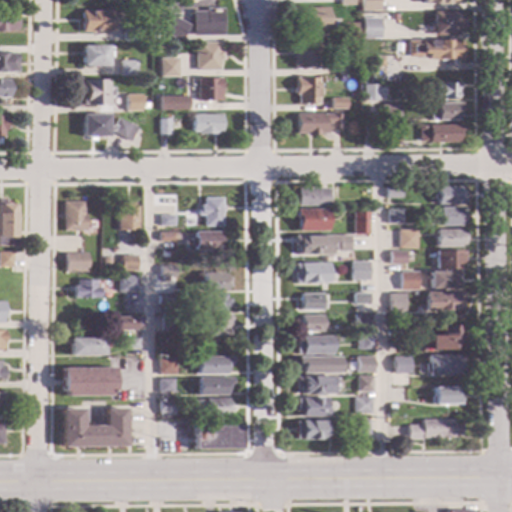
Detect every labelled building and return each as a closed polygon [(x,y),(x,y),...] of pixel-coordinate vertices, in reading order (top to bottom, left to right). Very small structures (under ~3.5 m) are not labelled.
[(377,0),(377,11),(359,11),(359,0),(377,0)] [(326,30),(299,30),(298,8),(326,8),(326,30)] [(221,36),(190,37),(190,12),(202,12),(202,9),(221,9),(221,36)] [(108,32),(79,33),(79,11),(107,10),(108,32)] [(9,13),(14,13),(14,30),(9,30),(9,32),(1,32),(1,33),(0,33),(0,12),(9,12),(9,13)] [(455,17),(460,17),(460,30),(455,31),(455,35),(430,36),(430,32),(427,32),(427,27),(430,26),(430,13),(455,12),(455,17)] [(187,26),(178,43),(162,34),(171,17),(187,26)] [(378,38),(359,39),(359,19),(378,18),(378,38)] [(356,38),(339,38),(339,24),(355,23),(356,38)] [(138,42),(121,42),(121,26),(138,26),(138,42)] [(455,41),(455,48),(460,48),(460,58),(455,58),(455,60),(424,60),(424,57),(405,58),(405,42),(455,41)] [(217,51),(220,51),(220,61),(217,61),(217,71),(192,71),(192,43),(217,42),(217,51)] [(323,53),(317,53),(317,58),(315,58),(315,69),(291,69),(291,43),(323,43),(323,53)] [(105,67),(79,67),(78,46),(105,46),(105,67)] [(0,53),(14,54),(14,73),(0,72),(0,53)] [(176,77),(157,78),(157,59),(176,58),(176,77)] [(134,77),(117,77),(117,60),(134,60),(134,77)] [(354,75),(336,75),(336,62),(354,62),(354,75)] [(316,104),(295,104),(295,95),(293,95),(293,79),(316,78),(316,104)] [(219,101),(195,101),(194,79),(219,79),(219,101)] [(104,89),(110,88),(110,97),(108,97),(108,105),(80,106),(80,98),(83,98),(83,81),(104,81),(104,89)] [(457,89),(455,89),(455,99),(431,100),(431,84),(457,83),(457,89)] [(377,101),(362,101),(361,85),(377,85),(377,101)] [(138,111),(123,112),(123,96),(138,95),(138,111)] [(184,97),(184,112),(156,111),(156,96),(184,97)] [(344,110),(329,110),(329,99),(344,99),(344,110)] [(456,121),(435,122),(435,120),(429,120),(429,113),(435,113),(435,104),(456,104),(456,121)] [(397,124),(379,124),(380,105),(396,106),(398,106),(397,124)] [(340,130),(328,130),(328,125),(325,125),(325,134),(318,135),(318,136),(304,136),(304,134),(294,134),(294,115),(340,114),(340,130)] [(105,117),(107,117),(107,127),(111,127),(115,118),(135,128),(128,142),(108,132),(105,132),(105,137),(94,137),(94,142),(87,142),(87,138),(80,138),(79,115),(105,115),(105,117)] [(219,133),(216,133),(216,135),(195,135),(195,133),(190,133),(190,115),(219,115),(219,133)] [(168,135),(156,135),(156,120),(168,119),(168,135)] [(460,133),(456,133),(457,143),(417,143),(417,126),(460,126),(460,133)] [(399,143),(382,143),(382,127),(398,127),(399,143)] [(462,205),(434,205),(434,200),(431,200),(431,195),(434,195),(434,188),(461,187),(462,205)] [(327,206),(296,207),(296,189),(327,189),(327,206)] [(399,189),(399,198),(384,198),(384,189),(399,189)] [(220,227),(201,227),(200,216),(194,216),(194,210),(197,210),(197,205),(201,205),(200,198),(219,198),(220,227)] [(3,205),(13,205),(13,235),(15,235),(15,247),(0,247),(0,199),(3,199),(3,205)] [(81,231),(60,231),(61,203),(82,203),(81,231)] [(130,207),(135,207),(135,231),(116,231),(116,204),(130,204),(130,207)] [(326,231),(297,232),(297,221),(295,221),(294,210),(326,209),(326,231)] [(400,224),(385,225),(385,210),(400,209),(400,224)] [(461,227),(436,227),(435,210),(461,209),(461,227)] [(367,235),(352,235),(351,213),(367,213),(367,235)] [(172,226),(157,226),(157,216),(172,216),(172,226)] [(462,245),(457,246),(457,249),(433,249),(433,230),(461,230),(462,245)] [(415,248),(396,249),(395,231),(415,231),(415,248)] [(171,241),(156,241),(156,233),(171,232),(171,241)] [(220,251),(191,251),(191,246),(187,246),(187,239),(191,239),(191,233),(219,233),(220,251)] [(348,252),(330,252),(330,255),(297,256),(297,254),(296,254),(296,246),(293,246),(292,237),(348,236),(348,252)] [(132,256),(134,256),(134,271),(118,272),(118,257),(119,256),(119,250),(132,250),(132,256)] [(461,258),(458,258),(458,269),(433,269),(433,252),(461,251),(461,258)] [(404,264),(387,264),(387,252),(403,252),(404,264)] [(10,268),(0,267),(0,253),(11,253),(10,268)] [(85,254),(84,272),(62,272),(63,254),(85,254)] [(366,281),(348,281),(348,263),(366,262),(366,281)] [(326,283),(292,284),(292,265),(326,264),(326,283)] [(173,276),(167,277),(167,281),(160,281),(160,276),(157,276),(157,267),(173,266),(173,276)] [(454,289),(426,290),(426,272),(454,272),(454,289)] [(414,292),(396,291),(396,273),(414,273),(414,292)] [(223,292),(200,292),(200,288),(197,288),(197,281),(201,281),(200,274),(223,274),(223,292)] [(134,277),(134,291),(117,292),(116,277),(134,277)] [(93,288),(97,288),(97,298),(70,298),(70,286),(75,286),(75,281),(93,281),(93,288)] [(460,311),(437,312),(437,311),(422,311),(422,293),(460,293),(460,311)] [(223,299),(227,299),(228,309),(223,309),(223,313),(201,314),(201,308),(199,308),(199,303),(201,303),(201,295),(223,294),(223,299)] [(320,310),(298,311),(298,294),(320,294),(320,310)] [(402,311),(387,312),(387,294),(402,294),(402,311)] [(367,305),(352,305),(351,295),(367,295),(367,305)] [(171,305),(155,306),(155,298),(171,298),(171,305)] [(368,326),(352,326),(351,315),(367,315),(368,326)] [(320,332),(299,333),(299,316),(320,316),(320,332)] [(174,330),(158,331),(158,317),(173,317),(174,330)] [(228,334),(224,334),(224,335),(201,336),(201,318),(228,317),(228,334)] [(140,330),(133,330),(133,331),(109,331),(109,319),(140,318),(140,330)] [(412,340),(397,340),(396,326),(412,325),(412,340)] [(457,333),(460,333),(460,339),(458,339),(458,351),(428,351),(427,337),(439,337),(439,326),(457,326),(457,333)] [(329,355),(293,355),(292,337),(329,337),(329,355)] [(369,351),(354,351),(354,338),(369,337),(369,351)] [(101,357),(67,356),(67,338),(101,339),(101,357)] [(137,339),(137,350),(121,350),(121,339),(137,339)] [(461,374),(456,374),(456,375),(424,376),(424,374),(422,374),(422,365),(425,364),(425,357),(460,356),(461,374)] [(229,368),(224,368),(224,375),(194,375),(194,358),(229,357),(229,368)] [(369,374),(352,374),(352,357),(369,357),(369,374)] [(407,374),(390,375),(390,357),(407,357),(407,374)] [(338,374),(299,375),(299,369),(294,369),(293,359),(338,358),(338,374)] [(173,375),(155,375),(155,360),(173,359),(173,375)] [(110,394),(108,394),(108,397),(62,397),(62,392),(59,392),(59,367),(111,368),(110,394)] [(370,393),(355,393),(354,377),(369,376),(370,393)] [(331,394),(299,394),(299,393),(298,393),(298,388),(293,388),(292,377),(331,377),(331,394)] [(230,389),(225,389),(225,396),(194,396),(194,379),(230,378),(230,389)] [(171,393),(156,393),(156,379),(171,379),(171,393)] [(453,395),(459,395),(459,405),(431,405),(431,388),(453,388),(453,395)] [(325,417),(299,418),(299,412),(294,412),(293,399),(324,398),(325,417)] [(369,413),(353,414),(353,399),(369,398),(369,413)] [(225,417),(203,417),(203,412),(190,412),(190,400),(202,400),(202,399),(225,399),(225,417)] [(171,415),(156,416),(156,400),(171,400),(171,415)] [(122,447),(58,448),(58,410),(79,410),(79,427),(101,427),(101,409),(122,409),(122,447)] [(367,435),(352,436),(351,420),(367,420),(367,435)] [(450,425),(458,425),(458,435),(453,435),(453,439),(404,439),(404,425),(419,425),(419,421),(450,420),(450,425)] [(331,436),(323,436),(323,441),(299,441),(299,440),(293,440),(293,422),(330,422),(331,436)] [(239,450),(191,450),(191,427),(239,427),(239,450)]
